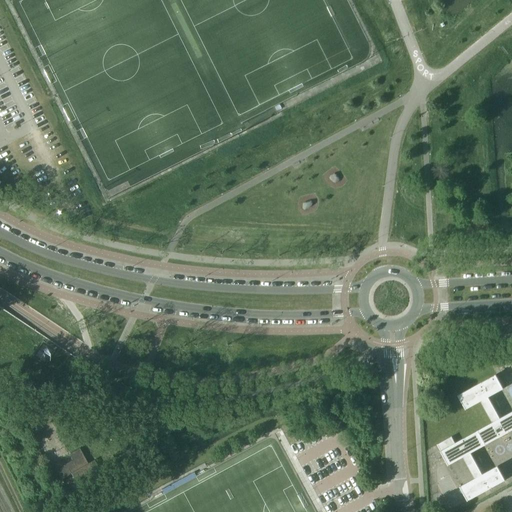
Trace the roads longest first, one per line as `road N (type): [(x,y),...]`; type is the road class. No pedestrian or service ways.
road 1 (secondary): [(0,251),(48,273),(163,304),(263,314),(366,311)]
road 2 (secondary): [(365,287),(187,285),(41,252),(0,231)]
road 3 (residential): [(404,511),(392,326)]
